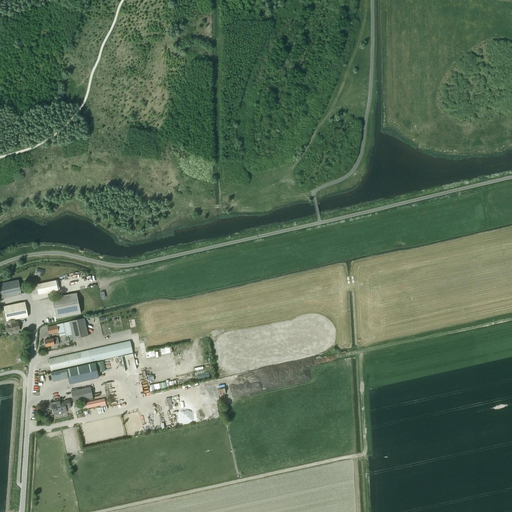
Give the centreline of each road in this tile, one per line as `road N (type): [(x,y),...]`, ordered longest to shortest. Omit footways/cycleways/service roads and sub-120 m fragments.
road 1 (track): [(97,511),(360,455)]
road 2 (unclassified): [(22,511),(30,297)]
